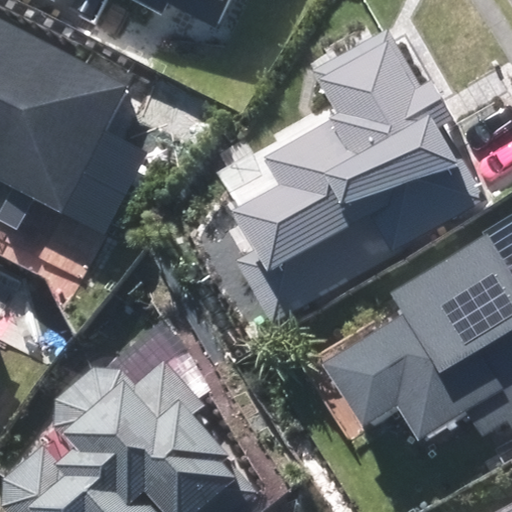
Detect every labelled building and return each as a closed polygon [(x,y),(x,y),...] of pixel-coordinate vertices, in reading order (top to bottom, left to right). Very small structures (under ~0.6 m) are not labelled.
[(50,0),(67,8),(70,0),(117,0),(219,50),(243,0),(50,0)] [(75,216),(136,87),(83,62),(86,54),(0,13),(0,210),(12,215),(23,191),(75,216)] [(258,286),(275,318),(493,199),(456,131),(466,125),(445,88),(428,97),(395,36),(334,70),(358,113),(277,157),(294,186),(244,213),(278,275),(258,286)] [(413,321),(339,366),(379,431),(412,411),(433,444),(474,419),(493,450),(511,438),(511,256),(503,242),(402,304),(413,321)] [(64,432),(14,476),(8,505),(14,511),(237,511),(262,490),(197,417),(208,408),(164,358),(126,392),(105,368),(50,416),(64,432)]
